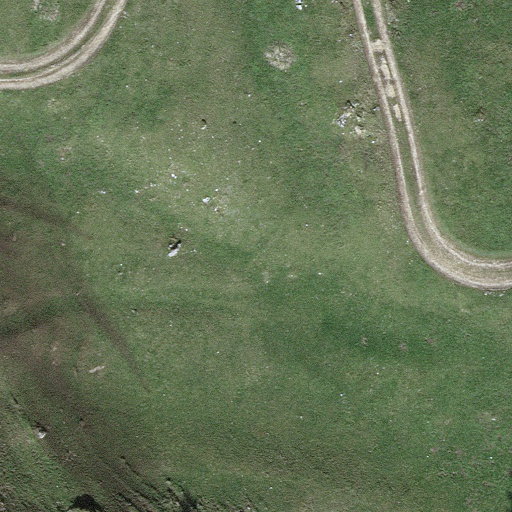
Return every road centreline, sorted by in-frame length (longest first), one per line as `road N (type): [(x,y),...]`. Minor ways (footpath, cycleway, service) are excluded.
road 1 (track): [(369,0),(430,239),(467,273),(511,275)]
road 2 (track): [(0,74),(29,73),(75,53),(116,0)]
